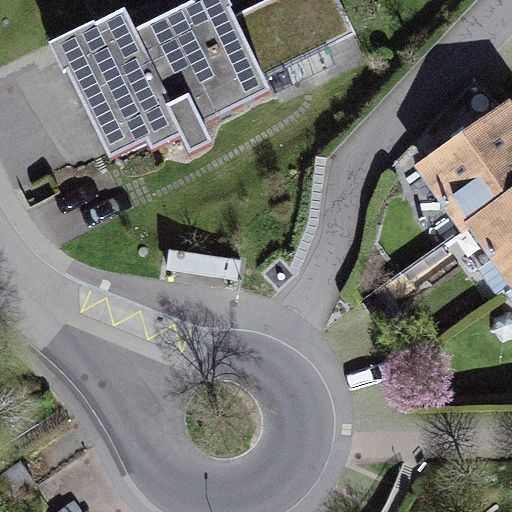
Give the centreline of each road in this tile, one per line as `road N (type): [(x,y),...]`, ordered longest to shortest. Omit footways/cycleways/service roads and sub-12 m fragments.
road 1 (residential): [(163,390),(162,448),(172,466),(206,488),(264,480),(290,449)]
road 2 (residential): [(290,449),(296,430),(289,390),(262,361),(206,354),(163,390)]
road 3 (residential): [(0,266),(74,337),(163,390)]
